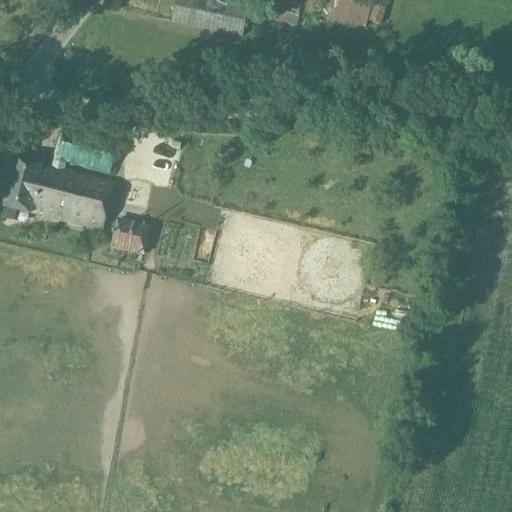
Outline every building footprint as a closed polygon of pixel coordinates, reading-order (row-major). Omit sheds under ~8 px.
[(220,0),(177,0),(171,25),(242,40),(249,6),(220,0)] [(367,22),(373,0),(264,0),(262,11),(277,14),(275,23),(297,29),(303,1),(314,3),(314,0),(323,0),(319,19),(365,30),(367,22)] [(379,0),(373,0),(367,22),(382,27),(388,2),(379,0)] [(119,144),(64,130),(60,145),(56,160),(67,163),(111,175),(119,144)] [(64,174),(67,163),(56,160),(53,171),(43,169),(43,167),(16,160),(4,209),(31,215),(31,214),(104,232),(113,186),(64,174)] [(146,184),(132,189),(137,202),(151,197),(146,184)] [(111,249),(145,258),(152,229),(118,220),(111,249)] [(168,221),(166,259),(188,260),(189,222),(168,221)]
